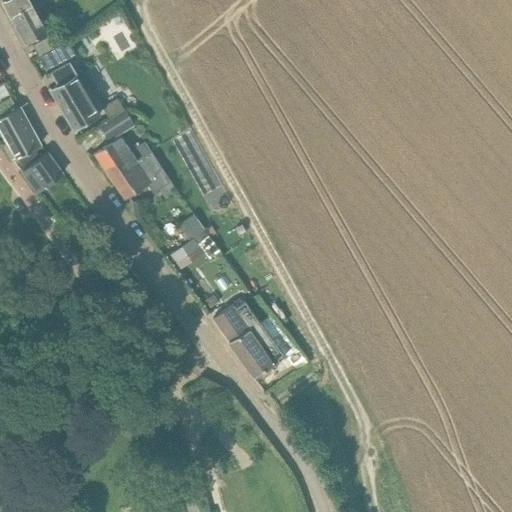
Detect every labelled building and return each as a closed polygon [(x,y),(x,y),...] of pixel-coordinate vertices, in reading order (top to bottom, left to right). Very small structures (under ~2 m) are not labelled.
[(28,0),(4,0),(2,1),(26,44),(47,32),(28,0)] [(57,45),(51,34),(32,44),(38,55),(57,45)] [(68,41),(42,55),(50,68),(75,54),(68,41)] [(58,83),(49,88),(59,104),(74,131),(100,115),(85,89),(70,63),(52,74),(58,83)] [(14,160),(14,159),(34,148),(41,144),(20,106),(19,106),(14,95),(0,102),(0,128),(7,141),(4,143),(14,160)] [(117,99),(102,108),(109,118),(124,109),(117,99)] [(112,117),(99,126),(109,139),(122,130),(112,117)] [(93,154),(104,169),(121,158),(126,166),(151,151),(145,141),(134,149),(132,146),(130,147),(128,144),(126,146),(119,136),(93,154)] [(14,159),(15,161),(38,192),(63,173),(47,152),(41,157),(34,148),(14,159)] [(121,158),(104,169),(124,198),(148,182),(154,191),(158,188),(171,180),(151,151),(126,166),(121,158)] [(205,231),(195,218),(181,228),(190,241),(205,231)] [(190,241),(169,256),(176,265),(201,248),(209,260),(221,251),(205,231),(190,241)] [(229,342),(253,377),(254,378),(257,376),(258,377),(263,378),(270,373),(271,368),(285,358),(244,301),(235,307),(233,304),(213,318),(229,341),(229,342)] [(291,353),(303,345),(294,332),(282,340),(291,353)]
